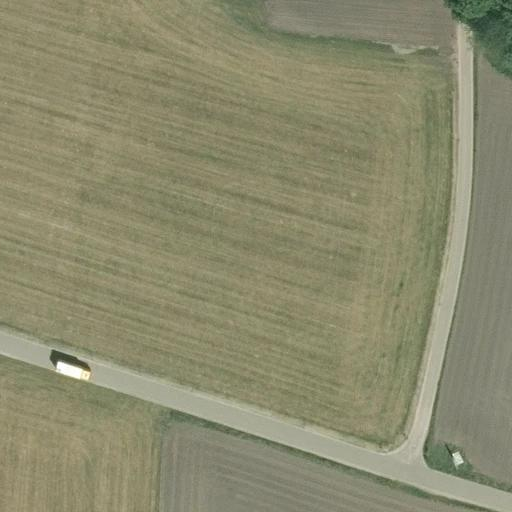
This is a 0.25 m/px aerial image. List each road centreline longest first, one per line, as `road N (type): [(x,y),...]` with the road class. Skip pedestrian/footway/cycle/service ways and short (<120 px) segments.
road 1 (unclassified): [(405,474),(459,262),(466,0)]
road 2 (unclassified): [(405,474),(0,344)]
